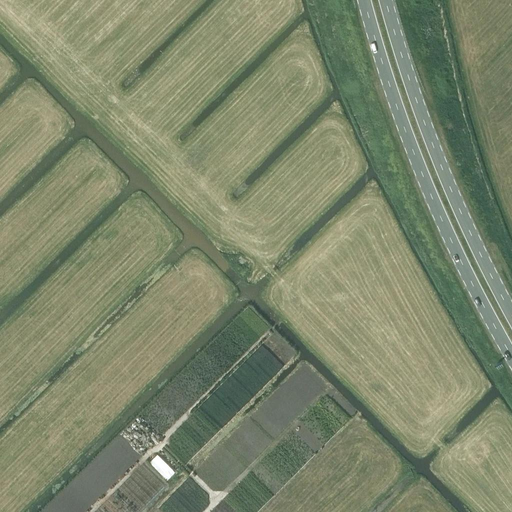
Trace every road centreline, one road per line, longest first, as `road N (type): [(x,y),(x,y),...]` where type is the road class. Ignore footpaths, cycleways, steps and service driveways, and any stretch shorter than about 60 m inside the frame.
road 1 (primary): [(363,0),(430,193),(511,356)]
road 2 (primary): [(511,313),(449,186),(383,0)]
